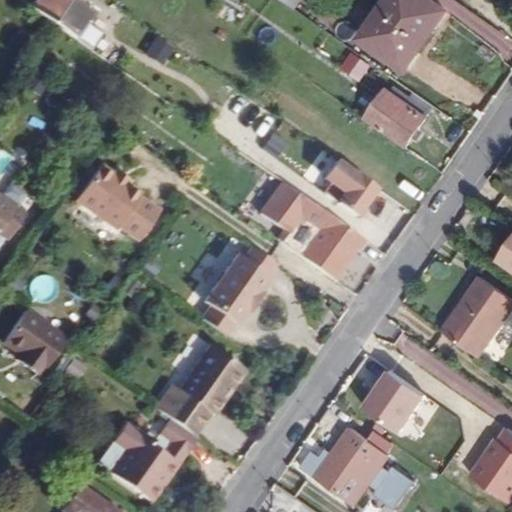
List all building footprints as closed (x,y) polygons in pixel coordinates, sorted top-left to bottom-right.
[(95,12),(77,0),(35,0),(30,8),(75,40),(95,12)] [(280,0),(295,10),(301,0),(280,0)] [(406,71),(447,11),(430,0),(387,0),(360,39),(406,71)] [(511,41),(490,24),(482,34),(507,54),(511,47),(511,41)] [(143,54),(164,65),(173,46),(153,36),(143,54)] [(361,78),(368,61),(349,53),(342,71),(361,78)] [(280,72),(272,82),(291,96),(299,85),(280,72)] [(426,118),(386,89),(364,120),(405,148),(426,118)] [(275,158),(286,143),(272,132),(260,147),(275,158)] [(376,189),(336,161),(323,179),(330,184),(324,191),(325,193),(355,216),(376,189)] [(74,201),(119,234),(122,230),(138,242),(160,211),(141,198),(144,195),(129,184),(127,187),(113,177),(115,174),(102,164),(74,201)] [(131,181),(117,170),(115,174),(113,177),(127,187),(129,184),(131,181)] [(355,254),(364,241),(283,184),(280,183),(259,214),(282,231),(287,234),(280,244),(333,281),(353,252),(355,254)] [(0,235),(5,239),(20,218),(0,204),(0,235)] [(287,234),(282,231),(275,240),(280,244),(287,234)] [(511,240),(499,260),(511,269),(511,240)] [(251,247),(243,259),(237,255),(203,303),(210,307),(201,320),(225,336),(233,324),(236,326),(270,278),(267,276),(275,265),(251,247)] [(42,273),(26,287),(39,303),(56,289),(42,273)] [(479,358),(511,311),(511,298),(482,277),(443,332),(479,358)] [(140,285),(132,279),(122,292),(129,298),(140,285)] [(100,311),(91,305),(84,315),(93,321),(100,311)] [(25,311),(3,343),(19,354),(28,360),(24,367),(39,378),(65,340),(25,311)] [(210,346),(178,391),(181,393),(172,406),(201,426),(210,413),(213,416),(245,370),(210,346)] [(74,352),(69,349),(52,373),(57,377),(74,352)] [(28,360),(19,354),(14,360),(24,367),(28,360)] [(71,357),(63,372),(76,380),(85,365),(71,357)] [(384,369),(363,410),(405,432),(427,391),(384,369)] [(197,439),(169,419),(158,435),(169,443),(162,454),(151,446),(153,442),(126,423),(98,463),(109,471),(108,473),(152,504),(162,488),(157,485),(162,478),(167,481),(197,439)] [(467,472),(509,504),(511,500),(511,428),(505,423),(467,472)] [(351,428),(316,478),(355,505),(390,456),(351,428)] [(167,481),(162,478),(157,485),(162,488),(167,481)] [(60,511),(114,511),(78,487),(60,511)]
